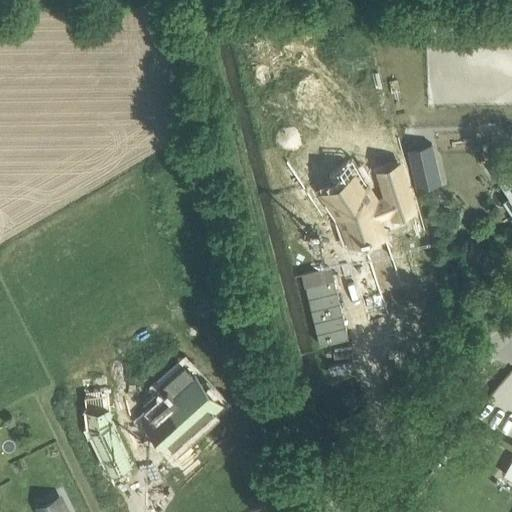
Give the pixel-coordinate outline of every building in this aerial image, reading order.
[(431,143),(408,148),(417,187),(440,182),(431,143)] [(341,181),(330,189),(346,211),(354,237),(387,226),(382,210),(396,205),(398,210),(417,204),(403,162),(384,168),(392,192),(380,196),(378,190),(374,191),(368,182),(372,179),(356,155),(333,170),(341,181)] [(172,395),(146,419),(163,438),(169,433),(177,442),(220,403),(185,364),(162,384),(172,395)] [(511,480),(511,452),(500,474),(511,480)] [(0,511),(8,511),(19,507),(5,478),(0,480),(0,511)]
